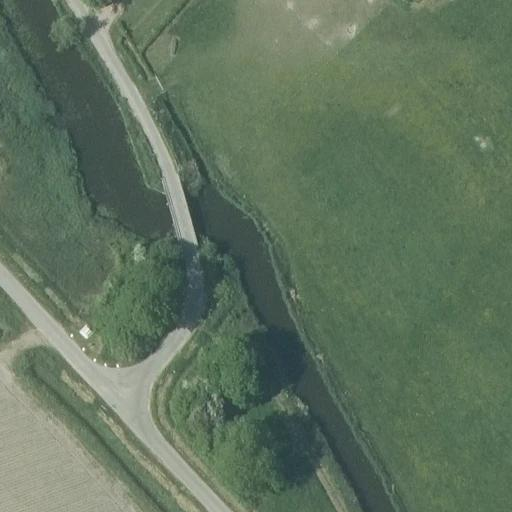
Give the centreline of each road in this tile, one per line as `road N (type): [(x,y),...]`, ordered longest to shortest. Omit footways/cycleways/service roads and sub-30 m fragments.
road 1 (unclassified): [(120,402),(189,316),(193,283),(163,159),(72,0)]
road 2 (unclassified): [(341,511),(237,334)]
road 3 (unclassified): [(120,402),(0,271)]
road 4 (unclassified): [(220,511),(120,402)]
